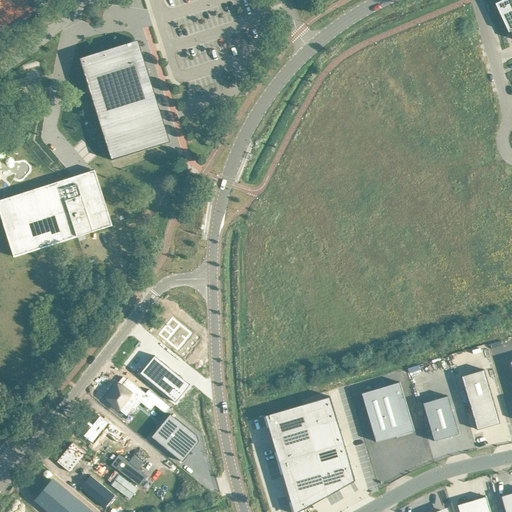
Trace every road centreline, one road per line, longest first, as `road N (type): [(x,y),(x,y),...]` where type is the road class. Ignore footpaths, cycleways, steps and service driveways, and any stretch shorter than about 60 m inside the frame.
road 1 (unclassified): [(11,470),(163,284),(212,278)]
road 2 (secondary): [(212,278),(215,222),(232,159),(260,107),(308,48)]
road 3 (secondary): [(244,511),(219,412),(212,278)]
road 4 (unclassified): [(511,459),(443,474),(368,511)]
road 5 (unclassified): [(475,0),(511,117)]
